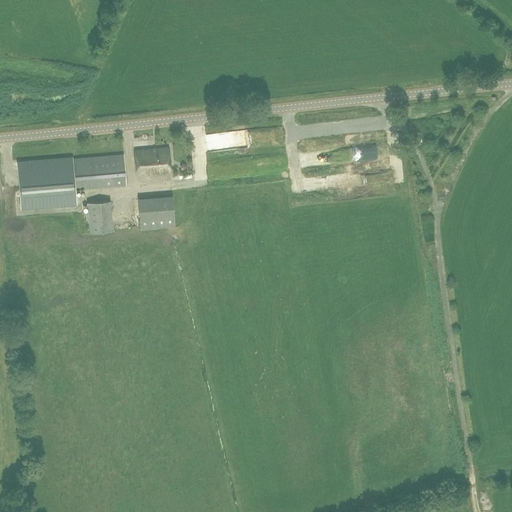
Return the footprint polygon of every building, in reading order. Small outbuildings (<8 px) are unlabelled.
[(282,126),(270,127),(271,143),(284,141),(282,126)] [(136,175),(171,173),(169,148),(134,151),(136,175)] [(72,158),(17,163),(22,209),(76,204),(75,190),(126,185),(123,155),(72,159),(72,158)] [(140,229),(174,226),(171,197),(137,199),(140,229)] [(90,233),(113,231),(110,201),(87,203),(90,233)]
